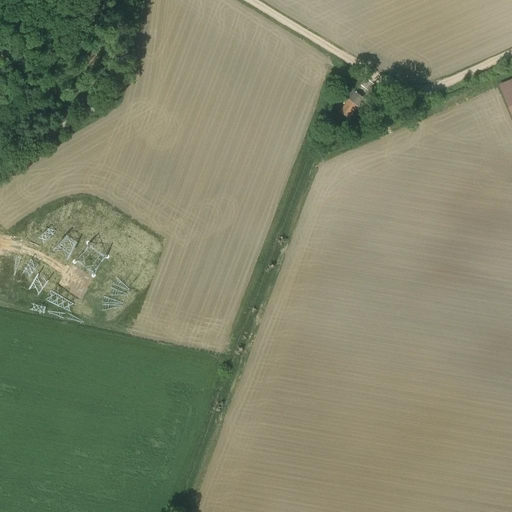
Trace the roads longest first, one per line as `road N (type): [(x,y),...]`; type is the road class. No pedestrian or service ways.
road 1 (track): [(246,0),(409,97),(511,57)]
road 2 (unclassified): [(0,165),(121,90),(132,0)]
